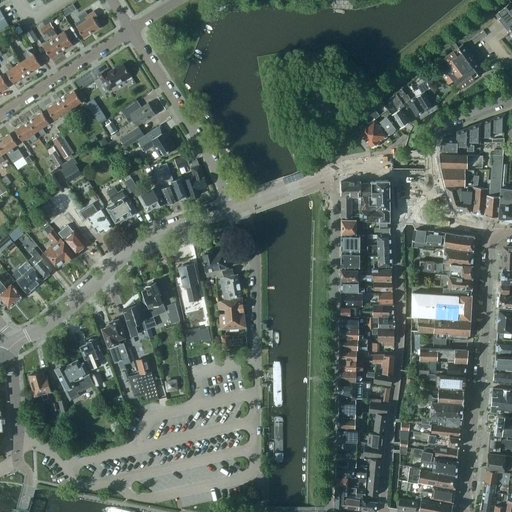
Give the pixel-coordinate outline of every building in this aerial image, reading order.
[(510,32),(511,31),(511,7),(508,3),(495,14),(510,32)] [(71,12),(68,7),(63,11),(66,16),(71,12)] [(0,30),(8,26),(0,11),(0,30)] [(76,26),(84,38),(100,28),(94,19),(98,17),(94,11),(87,15),(85,11),(77,16),(82,23),(76,26)] [(42,22),(45,25),(61,52),(73,45),(64,31),(57,36),(53,29),(53,28),(50,23),(52,21),(50,17),(42,22)] [(15,28),(18,34),(23,31),(19,25),(15,28)] [(51,58),(61,52),(45,25),(40,28),(44,34),(46,33),(49,36),(51,39),(42,45),(51,58)] [(25,33),(32,43),(38,39),(31,29),(25,33)] [(467,41),(470,46),(486,34),(483,30),(467,41)] [(19,36),(25,47),(30,43),(24,33),(19,36)] [(448,84),(452,80),(459,90),(483,72),(463,44),(443,58),(450,67),(441,74),(448,84)] [(26,59),(20,63),(27,74),(40,65),(33,54),(31,56),(27,51),(23,54),(26,59)] [(13,83),(27,74),(20,63),(13,67),(10,62),(6,65),(9,70),(6,72),(13,83)] [(125,77),(130,73),(123,63),(106,74),(105,71),(98,75),(107,89),(125,78),(125,77)] [(0,91),(8,87),(1,75),(0,75),(0,91)] [(421,93),(416,96),(424,111),(433,105),(429,99),(432,97),(427,88),(424,81),(417,86),(421,93)] [(416,96),(410,99),(407,93),(408,92),(404,86),(397,91),(400,97),(402,97),(406,103),(407,102),(416,116),(424,111),(416,96)] [(74,91),(60,100),(68,111),(70,109),(73,114),(77,111),(74,107),(81,102),(74,91)] [(395,93),(382,102),(385,106),(390,103),(396,111),(391,115),(399,128),(409,121),(402,111),(406,109),(395,93)] [(93,99),(86,103),(98,121),(105,117),(93,99)] [(374,146),(377,143),(378,141),(387,135),(377,122),(375,118),(382,113),(387,109),(385,106),(382,102),(380,99),(361,114),(352,124),(371,146),(372,145),(374,146)] [(65,112),(68,111),(60,100),(47,109),(54,120),(61,115),(65,120),(69,117),(65,112)] [(133,119),(137,125),(155,114),(148,103),(141,107),(137,100),(121,110),(129,122),(133,119)] [(377,122),(387,135),(388,136),(395,131),(394,129),(397,127),(388,115),(389,113),(387,109),(382,113),(385,117),(377,122)] [(42,112),(28,121),(36,132),(38,131),(41,136),(45,133),(42,128),(49,123),(42,112)] [(492,120),(492,132),(503,132),(504,113),(503,114),(503,116),(500,116),(500,115),(492,118),(492,120)] [(481,124),(480,136),(481,136),(492,137),(492,132),(492,120),(488,120),(488,119),(480,122),(480,124),(481,124)] [(36,132),(28,121),(15,130),(22,141),(29,137),(32,141),(36,138),(33,134),(36,132)] [(117,130),(111,121),(105,125),(111,134),(117,130)] [(469,128),(469,140),(474,141),(475,141),(480,141),(481,136),(480,136),(481,124),(480,124),(477,124),(476,123),(476,124),(473,125),(469,126),(469,128)] [(156,158),(156,159),(175,147),(168,135),(166,136),(160,125),(138,139),(142,145),(141,146),(145,152),(145,151),(152,146),(159,156),(156,158)] [(120,138),(125,147),(144,135),(138,126),(120,138)] [(456,137),(456,139),(457,139),(456,145),(457,145),(467,145),(469,145),(469,140),(469,128),(465,128),(457,131),(456,137)] [(9,133),(0,139),(0,148),(3,154),(6,152),(13,163),(23,156),(18,148),(14,151),(12,148),(17,145),(9,133)] [(61,134),(52,140),(64,158),(71,154),(73,152),(61,134)] [(443,138),(439,151),(457,151),(457,149),(457,145),(456,145),(457,139),(456,139),(448,139),(443,138)] [(174,158),(178,169),(189,165),(186,154),(174,158)] [(439,154),(440,167),(482,167),(483,155),(439,154)] [(493,154),(490,179),(490,182),(500,184),(502,163),(502,155),(493,154)] [(59,156),(52,160),(56,166),(62,163),(59,156)] [(82,174),(75,163),(76,162),(73,157),(59,166),(69,182),(82,174)] [(502,163),(500,184),(500,186),(498,217),(504,218),(509,219),(510,219),(511,219),(511,188),(503,187),(505,163),(502,163)] [(190,168),(194,176),(184,180),(190,198),(200,194),(198,189),(207,186),(199,164),(190,168)] [(173,180),(169,168),(163,171),(168,184),(170,183),(176,201),(189,196),(182,177),(173,180)] [(441,168),(445,187),(467,187),(467,186),(473,186),(474,174),(474,169),(441,168)] [(147,172),(151,181),(156,178),(151,170),(147,172)] [(473,186),(472,191),(470,208),(472,208),(472,212),(485,215),(487,188),(477,187),(478,180),(477,180),(478,175),(474,174),(473,186)] [(11,182),(6,175),(1,179),(6,185),(11,182)] [(164,202),(160,195),(157,190),(155,186),(142,194),(138,187),(137,188),(131,177),(124,181),(128,187),(127,188),(130,193),(132,193),(134,197),(138,195),(147,210),(156,205),(156,206),(157,206),(159,207),(162,205),(163,203),(164,202)] [(500,186),(500,184),(490,182),(490,179),(488,179),(487,188),(485,215),(498,217),(500,186)] [(341,181),(341,196),(351,196),(351,197),(352,197),(360,197),(360,181),(354,181),(349,181),(341,181)] [(376,195),(389,195),(388,181),(377,181),(371,181),(371,183),(361,183),(361,187),(361,195),(371,195),(376,195)] [(157,190),(160,195),(164,194),(167,204),(176,201),(170,183),(168,184),(168,186),(159,189),(157,190)] [(470,212),(470,208),(472,191),(467,190),(467,187),(445,187),(452,208),(470,212)] [(121,201),(114,188),(107,192),(113,203),(107,207),(108,208),(107,208),(115,222),(117,221),(117,222),(123,218),(123,217),(126,215),(119,203),(121,201)] [(121,201),(119,203),(126,215),(127,214),(127,215),(128,214),(131,216),(135,214),(135,210),(136,210),(127,195),(130,193),(127,188),(124,190),(123,189),(117,192),(115,188),(114,188),(121,201)] [(376,207),(376,208),(389,208),(389,195),(376,195),(371,195),(361,195),(360,200),(360,207),(376,207)] [(351,197),(351,196),(341,196),(341,216),(352,217),(352,197),(351,197)] [(108,213),(104,207),(98,211),(92,202),(79,211),(84,219),(88,217),(96,230),(101,231),(106,228),(107,229),(111,227),(110,225),(113,223),(107,214),(108,213)] [(52,212),(61,223),(69,217),(60,206),(52,212)] [(390,234),(389,208),(376,208),(376,207),(360,207),(360,220),(379,220),(379,227),(375,227),(375,234),(390,234)] [(355,234),(355,219),(341,219),(341,234),(355,234)] [(81,247),(84,245),(68,224),(65,227),(66,229),(65,230),(69,235),(65,238),(76,252),(77,251),(79,251),(81,249),(81,247)] [(45,251),(56,264),(57,266),(64,260),(65,261),(73,254),(68,249),(69,248),(65,244),(49,225),(44,229),(55,243),(45,251)] [(18,227),(14,231),(19,237),(23,233),(18,227)] [(423,245),(424,245),(424,242),(425,230),(415,229),(413,241),(412,245),(422,246),(423,245)] [(444,232),(427,230),(427,231),(425,230),(424,245),(432,246),(442,248),(442,244),(444,236),(444,232)] [(456,234),(444,232),(442,246),(459,249),(469,250),(473,250),(473,244),(474,236),(456,234)] [(0,239),(0,247),(10,239),(6,234),(0,239)] [(367,234),(355,234),(341,234),(341,250),(359,251),(359,250),(367,250),(367,246),(367,242),(367,234)] [(390,245),(390,234),(375,234),(367,234),(367,242),(372,242),(372,239),(376,239),(377,245),(390,245)] [(367,253),(373,253),(373,250),(377,250),(377,256),(391,255),(390,245),(377,245),(367,246),(367,250),(367,253)] [(511,245),(502,245),(502,268),(511,268),(511,245)] [(33,266),(34,265),(44,278),(53,271),(34,248),(30,251),(33,256),(28,260),(33,266)] [(442,262),(467,264),(472,265),(473,252),(444,249),(443,257),(442,262)] [(227,266),(227,264),(224,251),(213,254),(212,251),(210,251),(209,251),(205,252),(205,253),(202,253),(204,262),(203,262),(203,264),(206,277),(217,274),(218,277),(233,273),(232,268),(226,269),(225,267),(227,266)] [(359,252),(341,252),(341,268),(359,268),(359,266),(361,266),(361,262),(359,261),(359,252)] [(368,269),(372,269),(374,269),(374,261),(377,261),(377,266),(391,266),(391,255),(377,256),(368,256),(368,269)] [(418,271),(435,274),(472,277),(472,265),(467,264),(442,262),(429,261),(419,260),(418,271)] [(193,264),(186,264),(179,266),(183,285),(191,283),(194,296),(200,295),(193,264)] [(12,275),(17,280),(28,293),(44,280),(33,267),(23,275),(18,269),(12,275)] [(511,268),(502,268),(501,268),(500,282),(511,282),(511,268)] [(358,269),(341,269),(341,281),(358,280),(365,280),(365,275),(358,275),(358,269)] [(392,281),(391,269),(374,269),(372,269),(372,281),(373,281),(392,281)] [(220,277),(224,299),(241,296),(237,274),(233,274),(233,273),(218,277),(218,278),(220,277)] [(472,278),(472,277),(435,274),(433,285),(438,286),(471,289),(472,278)] [(15,302),(22,296),(11,284),(7,287),(0,279),(0,296),(9,307),(9,306),(10,307),(13,304),(12,304),(15,302)] [(341,281),(341,292),(362,293),(364,293),(365,288),(358,288),(358,280),(341,281)] [(146,285),(148,290),(143,292),(144,296),(143,296),(143,299),(146,302),(146,301),(148,307),(142,309),(144,319),(146,328),(146,329),(156,325),(152,314),(165,309),(165,311),(166,311),(162,302),(163,301),(160,293),(156,281),(154,282),(153,281),(148,283),(148,284),(146,285)] [(392,290),(392,281),(373,281),(373,290),(392,290)] [(511,282),(500,282),(499,295),(511,295),(511,282)] [(457,318),(459,318),(470,319),(470,318),(471,295),(471,291),(451,289),(452,287),(438,286),(433,285),(426,284),(412,284),(411,315),(429,316),(431,316),(457,318)] [(372,304),(393,303),(392,293),(364,293),(362,293),(341,292),(340,305),(359,305),(372,304)] [(511,295),(499,295),(498,306),(511,307),(511,295)] [(245,327),(241,297),(242,297),(241,296),(224,299),(219,300),(218,300),(218,309),(227,308),(227,313),(218,314),(220,328),(229,328),(229,325),(238,325),(238,327),(245,327)] [(284,298),(274,298),(273,352),(283,352),(284,298)] [(137,331),(146,328),(144,319),(142,320),(137,304),(136,304),(132,301),(126,307),(123,308),(131,335),(137,333),(137,331)] [(170,312),(174,322),(179,320),(174,302),(167,305),(170,312)] [(340,305),(340,316),(359,316),(359,310),(359,305),(340,305)] [(372,311),(359,310),(359,316),(361,316),(367,317),(378,317),(393,317),(393,305),(372,305),(372,311)] [(511,310),(498,309),(497,331),(511,332),(511,310)] [(361,316),(359,316),(340,316),(340,327),(358,328),(358,322),(361,322),(367,322),(367,317),(361,316)] [(431,316),(429,316),(429,318),(418,317),(417,318),(417,331),(421,331),(433,332),(436,333),(436,335),(436,338),(440,338),(443,338),(447,338),(468,340),(468,334),(469,321),(459,320),(459,318),(457,318),(431,316)] [(372,323),(378,323),(378,328),(394,328),(393,317),(378,317),(367,317),(367,322),(367,328),(371,328),(372,323)] [(120,344),(119,339),(124,337),(123,332),(124,332),(122,327),(121,328),(118,319),(109,322),(110,326),(122,358),(128,356),(123,343),(120,344)] [(118,362),(123,360),(122,358),(110,326),(102,328),(108,346),(114,344),(115,347),(113,348),(118,362)] [(358,335),(358,328),(340,327),(340,338),(362,339),(362,335),(358,335)] [(208,328),(200,330),(201,339),(202,342),(211,340),(208,328)] [(394,328),(378,328),(371,328),(371,334),(377,334),(377,340),(394,341),(394,328)] [(185,334),(187,342),(201,339),(200,330),(185,334)] [(230,350),(229,334),(220,335),(222,350),(230,350)] [(97,357),(102,355),(95,339),(94,339),(93,338),(90,340),(89,341),(87,342),(88,344),(81,347),(85,358),(86,358),(90,369),(100,364),(97,357)] [(340,338),(339,349),(357,349),(357,343),(367,343),(367,339),(362,339),(340,338)] [(511,342),(496,341),(495,354),(511,355),(511,342)] [(429,360),(447,361),(466,362),(467,350),(455,350),(455,349),(419,348),(419,360),(429,360)] [(362,349),(357,349),(339,349),(339,360),(356,360),(356,353),(362,353),(362,349)] [(372,363),(382,364),(383,355),(373,354),(372,363)] [(383,355),(382,364),(381,373),(392,374),(394,355),(383,355)] [(511,368),(511,355),(495,355),(494,367),(511,368)] [(148,401),(158,398),(147,357),(135,360),(139,374),(145,394),(148,401)] [(273,358),(272,408),(282,408),(283,358),(273,358)] [(78,392),(95,383),(94,382),(83,362),(80,363),(77,359),(65,366),(64,364),(61,365),(60,363),(55,365),(56,368),(54,369),(70,398),(79,393),(78,392)] [(339,370),(361,371),(362,367),(356,367),(356,360),(339,360),(339,370)] [(428,374),(431,374),(464,375),(466,362),(447,361),(447,371),(431,371),(429,370),(429,371),(428,374)] [(493,381),(511,383),(511,370),(494,369),(493,381)] [(339,370),(338,381),(355,382),(355,375),(361,375),(361,371),(339,370)] [(435,380),(435,386),(463,388),(464,375),(431,374),(428,374),(429,371),(420,370),(420,376),(418,376),(418,378),(435,380)] [(47,392),(51,390),(47,376),(44,377),(43,371),(29,375),(35,395),(42,393),(43,399),(49,397),(47,392)] [(391,386),(392,374),(381,373),(373,373),(372,384),(391,386)] [(102,383),(98,374),(92,376),(94,382),(95,383),(96,386),(102,383)] [(128,376),(134,397),(145,394),(139,374),(128,376)] [(166,382),(167,390),(176,389),(175,380),(166,382)] [(108,384),(110,390),(120,387),(118,381),(108,384)] [(355,382),(338,381),(338,396),(358,398),(361,398),(362,382),(355,382)] [(425,401),(430,401),(462,403),(463,389),(438,388),(437,398),(432,398),(430,395),(419,394),(419,400),(425,401)] [(511,413),(511,389),(492,388),(490,411),(511,413)] [(66,399),(58,401),(61,412),(69,410),(66,399)] [(338,407),(337,416),(355,416),(355,400),(338,399),(338,407)] [(368,412),(376,413),(386,414),(388,404),(381,403),(370,401),(368,412)] [(432,418),(436,419),(444,419),(444,415),(461,416),(462,403),(430,401),(430,406),(429,413),(427,415),(426,418),(421,417),(421,423),(428,424),(429,422),(431,422),(432,418)] [(71,410),(62,415),(63,421),(74,416),(71,410)] [(384,432),(386,414),(376,413),(374,431),(384,432)] [(282,414),(272,414),(271,466),(281,466),(282,414)] [(461,416),(444,415),(444,419),(436,419),(436,425),(443,425),(460,427),(461,416)] [(502,435),(507,435),(511,436),(511,416),(505,416),(504,416),(497,415),(494,433),(502,434),(502,435)] [(337,416),(337,429),(354,429),(354,417),(337,416)] [(401,423),(400,430),(408,431),(409,423),(401,423)] [(428,424),(421,423),(421,427),(430,428),(429,434),(459,437),(460,427),(443,425),(436,425),(428,424)] [(357,441),(357,430),(337,429),(336,449),(338,449),(338,452),(339,452),(341,454),(343,454),(345,452),(347,452),(347,449),(348,449),(348,443),(350,444),(350,441),(357,441)] [(367,444),(367,445),(382,447),(383,435),(372,433),(371,435),(369,435),(367,444)] [(511,439),(506,439),(507,435),(502,435),(490,433),(489,442),(511,444),(511,439)] [(459,437),(429,434),(428,434),(427,442),(458,446),(459,437)] [(511,445),(511,444),(489,442),(488,452),(505,455),(506,448),(511,449),(511,445)] [(382,447),(367,445),(364,444),(363,455),(380,457),(382,447)] [(436,445),(434,451),(431,451),(430,450),(423,448),(423,450),(432,452),(431,456),(434,457),(457,460),(458,448),(436,445)] [(422,449),(413,448),(412,452),(412,453),(421,454),(420,459),(421,459),(419,467),(420,467),(455,473),(456,468),(457,461),(434,457),(431,456),(432,452),(423,450),(422,449)] [(504,471),(510,472),(511,472),(511,455),(505,454),(505,455),(488,452),(486,469),(504,472),(504,471)] [(370,459),(368,476),(379,477),(380,460),(370,459)] [(335,477),(344,477),(365,478),(366,472),(354,471),(354,466),(355,466),(356,462),(347,461),(347,466),(336,466),(335,477)] [(454,487),(455,475),(455,473),(420,467),(419,467),(409,465),(407,481),(418,483),(418,481),(454,487)] [(504,471),(504,472),(486,470),(483,482),(508,486),(510,472),(504,471)] [(379,477),(368,476),(367,494),(377,495),(379,477)] [(347,495),(354,495),(356,496),(356,488),(347,487),(348,478),(344,477),(336,477),(335,486),(336,486),(336,487),(335,487),(334,507),(343,508),(344,497),(347,498),(347,495)] [(483,489),(482,495),(483,495),(482,497),(479,511),(491,511),(494,491),(502,493),(506,494),(507,494),(508,491),(508,486),(483,482),(483,489)] [(421,493),(421,496),(453,502),(454,489),(432,486),(431,494),(421,493)] [(356,496),(359,496),(358,509),(376,511),(377,502),(364,500),(364,496),(365,488),(356,488),(356,496)] [(504,511),(507,494),(502,493),(501,500),(496,500),(495,504),(493,511),(504,511)] [(343,508),(358,509),(359,496),(356,496),(354,495),(347,495),(347,498),(344,497),(343,508)] [(451,511),(452,504),(421,497),(419,511),(451,511)] [(397,509),(415,511),(417,501),(398,498),(397,509)]
